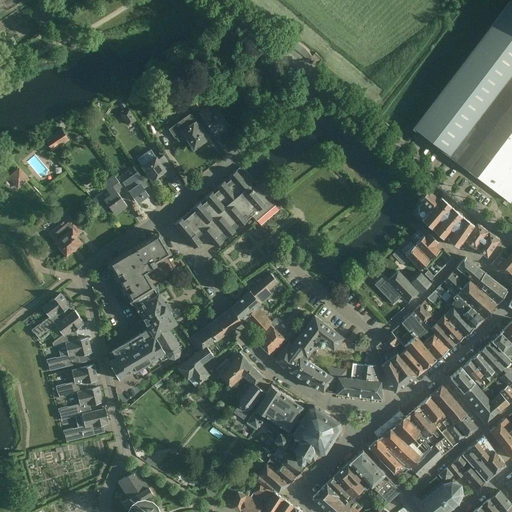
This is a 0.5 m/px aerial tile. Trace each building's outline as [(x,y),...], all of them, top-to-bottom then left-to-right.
[(511,2),(414,129),(447,155),(447,154),(510,202),(511,198),(511,2)] [(70,7),(65,10),(68,15),(73,12),(72,11),(77,9),(75,5),(70,7)] [(56,17),(51,8),(42,14),(47,23),(56,17)] [(206,107),(195,92),(184,98),(192,110),(196,108),(199,112),(215,134),(228,124),(219,111),(220,109),(215,101),(206,107)] [(126,106),(120,98),(116,101),(122,109),(126,106)] [(133,115),(129,109),(120,115),(128,126),(136,120),(133,115)] [(191,118),(189,115),(176,124),(189,143),(188,144),(193,151),(200,146),(199,144),(205,140),(201,134),(203,133),(192,117),(191,118)] [(69,140),(61,129),(45,140),(50,148),(52,151),(69,140)] [(151,149),(137,159),(152,180),(163,172),(167,178),(175,172),(163,155),(157,159),(151,149)] [(259,186),(253,179),(241,165),(174,223),(182,232),(187,238),(186,238),(190,243),(193,247),(201,241),(201,242),(210,239),(211,241),(215,246),(232,232),(252,215),(252,216),(256,221),(275,205),(269,197),(260,187),(259,186)] [(29,179),(19,167),(7,177),(17,189),(29,179)] [(148,195),(142,187),(146,184),(138,173),(124,183),(130,191),(132,194),(138,202),(148,195)] [(124,191),(113,175),(102,183),(106,189),(93,199),(95,201),(102,211),(109,207),(114,214),(127,205),(119,195),(124,191)] [(446,234),(449,236),(447,239),(458,246),(464,239),(465,239),(464,240),(475,248),(475,247),(477,248),(476,249),(487,256),(499,239),(494,235),(489,231),(487,230),(477,223),(475,225),(464,218),(441,197),(439,200),(428,189),(425,192),(419,199),(422,202),(418,206),(419,215),(421,216),(423,218),(421,219),(431,228),(434,225),(435,226),(432,229),(442,238),(446,234)] [(60,238),(55,242),(60,248),(66,255),(82,243),(76,236),(78,235),(82,231),(72,220),(68,223),(56,233),(60,238)] [(133,299),(154,287),(145,271),(148,269),(149,271),(153,269),(153,266),(157,264),(155,261),(170,252),(158,232),(109,262),(131,299),(133,299)] [(424,234),(415,244),(430,260),(440,250),(435,245),(439,242),(438,242),(429,233),(430,233),(429,233),(426,236),(424,234)] [(420,269),(430,260),(415,244),(405,254),(420,269)] [(397,249),(392,254),(395,257),(400,253),(397,249)] [(498,269),(497,269),(511,282),(511,280),(511,251),(505,260),(504,261),(499,255),(492,264),(498,269)] [(456,267),(465,275),(475,265),(466,257),(465,257),(456,267)] [(465,275),(470,279),(475,284),(485,272),(475,265),(465,275)] [(456,267),(451,272),(443,280),(457,293),(456,294),(482,318),(497,303),(483,291),(475,284),(470,279),(465,275),(456,267)] [(434,276),(428,270),(424,273),(430,280),(434,276)] [(392,304),(401,296),(407,302),(418,292),(398,271),(387,280),(383,275),(382,276),(386,279),(378,286),(394,302),(392,304)] [(483,291),(493,278),(485,272),(475,284),(483,291)] [(231,306),(241,321),(244,318),(256,307),(261,302),(271,294),(268,290),(278,282),(270,273),(232,306),(231,306)] [(411,281),(420,291),(421,292),(430,284),(420,273),(411,281)] [(493,278),(483,291),(497,303),(507,290),(493,278)] [(446,301),(447,302),(453,308),(454,306),(474,326),(482,318),(456,294),(457,293),(443,280),(437,287),(444,293),(446,291),(451,295),(446,301)] [(175,322),(169,311),(171,309),(167,303),(164,304),(158,293),(157,293),(154,287),(133,299),(137,305),(136,306),(136,307),(137,309),(138,308),(143,317),(138,320),(142,327),(147,324),(149,329),(153,335),(167,327),(175,322)] [(60,293),(49,301),(49,302),(42,307),(49,316),(32,330),(39,339),(56,326),(56,325),(61,321),(60,321),(56,316),(70,306),(60,293)] [(431,293),(427,297),(432,302),(436,298),(431,293)] [(420,304),(430,316),(431,315),(425,308),(429,305),(424,300),(420,304)] [(430,316),(420,304),(411,313),(426,331),(418,338),(422,344),(423,343),(435,359),(449,348),(434,333),(435,333),(431,328),(430,328),(424,321),(430,316)] [(226,310),(224,312),(222,314),(212,321),(191,336),(197,344),(201,350),(207,346),(225,333),(226,332),(234,327),(234,326),(236,325),(239,322),(240,322),(241,321),(231,306),(230,308),(229,308),(226,310)] [(445,315),(464,335),(474,326),(454,306),(453,308),(447,313),(445,315)] [(256,307),(244,318),(260,335),(272,323),(256,307)] [(83,321),(75,310),(60,321),(61,321),(56,325),(56,326),(63,334),(52,342),(53,346),(65,344),(65,343),(74,341),(74,340),(72,332),(83,323),(82,321),(83,321)] [(411,313),(401,322),(409,330),(398,340),(401,342),(404,345),(406,348),(424,368),(435,359),(423,343),(422,344),(418,338),(426,331),(420,324),(411,313)] [(334,349),(343,337),(314,315),(292,345),(289,342),(275,359),(283,366),(322,390),(326,385),(332,375),(304,358),(317,342),(317,345),(319,346),(322,346),(323,344),(323,341),(334,349)] [(464,335),(445,315),(444,315),(436,323),(455,343),(464,335)] [(430,316),(424,321),(430,328),(431,328),(435,333),(434,333),(449,348),(455,343),(436,323),(430,316)] [(281,319),(278,317),(260,335),(255,340),(271,355),(286,339),(289,342),(291,341),(299,329),(294,326),(284,338),(273,328),(281,319)] [(511,341),(511,320),(501,331),(508,338),(511,341)] [(167,327),(153,335),(149,329),(148,330),(147,328),(112,349),(117,357),(109,361),(109,362),(108,363),(110,366),(110,365),(112,368),(111,369),(112,373),(112,374),(116,377),(117,376),(119,379),(127,374),(133,371),(134,372),(154,360),(153,358),(158,355),(161,360),(167,357),(168,357),(173,358),(178,356),(180,351),(177,346),(178,345),(167,327)] [(398,340),(391,331),(385,337),(394,348),(401,342),(398,340)] [(511,360),(511,361),(511,342),(500,331),(491,340),(509,359),(511,360)] [(80,363),(78,356),(91,353),(87,337),(74,340),(74,341),(65,343),(65,344),(68,354),(47,359),(50,370),(80,363)] [(511,361),(509,359),(491,340),(485,346),(504,367),(511,374),(511,361)] [(417,374),(399,355),(398,353),(394,348),(385,355),(381,341),(375,346),(381,365),(395,392),(417,374)] [(485,346),(479,351),(511,388),(511,374),(504,367),(485,346)] [(417,374),(424,368),(406,348),(399,355),(417,374)] [(240,370),(249,362),(239,351),(228,360),(227,359),(215,369),(224,378),(233,370),(237,375),(240,373),(239,371),(240,370)] [(508,403),(511,399),(511,388),(479,351),(471,358),(482,373),(482,374),(490,383),(494,379),(496,382),(497,384),(501,388),(502,387),(503,388),(498,392),(499,393),(508,403)] [(208,373),(194,355),(180,366),(179,365),(177,367),(189,380),(192,377),(198,384),(208,373)] [(482,373),(471,358),(463,365),(482,388),(486,386),(482,382),(478,377),(482,374),(482,373)] [(233,370),(224,378),(230,386),(243,375),(250,381),(247,385),(249,387),(254,382),(255,383),(262,375),(252,366),(249,362),(240,370),(239,371),(240,373),(237,375),(233,370)] [(337,385),(336,393),(358,395),(381,398),(381,390),(380,381),(379,377),(378,373),(377,369),(375,365),(364,364),(352,363),(351,378),(338,376),(337,385)] [(72,370),(74,381),(56,386),(59,397),(77,393),(77,392),(88,389),(88,388),(87,382),(97,380),(94,364),(80,367),(80,368),(72,370)] [(491,401),(461,367),(450,377),(452,380),(449,383),(460,395),(459,395),(472,410),(484,423),(499,410),(508,403),(499,393),(492,400),(491,401)] [(244,393),(239,399),(239,400),(232,410),(243,419),(248,411),(244,409),(251,408),(263,391),(255,383),(254,382),(249,387),(244,393)] [(270,418),(287,429),(302,406),(281,392),(281,391),(271,385),(246,422),(257,429),(260,423),(261,424),(264,419),(268,422),(270,418)] [(454,423),(466,414),(441,385),(430,395),(448,416),(454,423)] [(82,414),(91,412),(90,405),(103,402),(99,386),(88,388),(88,389),(77,392),(77,393),(79,403),(59,408),(61,419),(82,414)] [(241,390),(235,397),(239,400),(239,399),(244,393),(241,390)] [(134,391),(123,399),(128,406),(139,397),(134,391)] [(441,433),(452,447),(466,436),(454,423),(448,416),(430,395),(418,405),(433,423),(440,417),(441,418),(444,416),(446,420),(443,422),(445,426),(447,428),(441,433)] [(296,453),(293,456),(293,457),(305,466),(306,467),(314,460),(319,453),(324,452),(340,427),(339,421),(314,406),(308,407),(307,409),(302,406),(287,429),(289,430),(285,436),(280,433),(274,441),(284,447),(285,446),(296,453)] [(417,406),(405,416),(419,433),(420,433),(424,438),(424,437),(427,440),(428,439),(426,437),(432,432),(439,440),(434,444),(443,454),(452,447),(441,433),(436,426),(435,427),(432,423),(417,406)] [(91,412),(82,414),(85,425),(64,430),(66,441),(94,434),(92,427),(108,423),(107,421),(108,421),(105,408),(91,411),(91,412)] [(466,414),(454,423),(466,436),(477,427),(466,414)] [(378,438),(403,463),(404,463),(409,467),(419,477),(443,454),(434,444),(421,455),(419,452),(426,447),(423,444),(427,440),(424,437),(424,438),(420,433),(419,433),(405,416),(378,438)] [(511,458),(511,457),(511,436),(508,432),(500,423),(490,431),(511,458)] [(470,446),(493,474),(504,464),(494,451),(484,436),(470,446)] [(368,447),(393,473),(399,467),(403,472),(409,467),(404,463),(403,463),(378,438),(368,447)] [(273,454),(282,460),(281,461),(286,465),(286,466),(296,475),(305,466),(293,457),(293,456),(279,446),(273,454)] [(493,474),(470,446),(461,454),(484,481),(493,474)] [(374,497),(383,506),(383,507),(400,491),(362,450),(349,462),(371,486),(372,485),(378,492),(374,497)] [(266,463),(288,482),(296,475),(286,466),(286,465),(281,461),(282,460),(273,454),(270,451),(267,455),(270,457),(266,463)] [(484,481),(461,454),(453,461),(463,474),(475,489),(484,481)] [(446,467),(438,474),(443,480),(444,481),(443,483),(451,481),(451,480),(452,480),(452,481),(454,481),(455,480),(463,474),(453,461),(446,467)] [(341,469),(333,476),(352,498),(360,490),(354,483),(362,476),(349,462),(341,469)] [(288,482),(266,463),(255,478),(271,488),(273,486),(278,491),(288,482)] [(118,481),(129,499),(123,503),(127,509),(134,511),(133,511),(151,511),(152,511),(152,510),(151,509),(151,508),(150,508),(150,507),(149,506),(148,505),(147,505),(147,504),(146,504),(145,504),(144,503),(143,503),(142,503),(141,503),(141,504),(140,504),(139,504),(138,504),(138,505),(137,505),(137,506),(136,506),(133,505),(152,494),(152,493),(137,469),(118,481)] [(352,498),(333,476),(327,482),(332,487),(340,494),(344,498),(345,498),(348,495),(351,498),(352,498)] [(452,481),(452,480),(451,480),(451,481),(443,483),(442,481),(441,482),(442,484),(438,487),(436,486),(435,487),(436,488),(432,491),(431,490),(430,491),(431,492),(427,496),(426,494),(424,495),(426,497),(421,500),(420,499),(419,500),(420,501),(419,502),(420,503),(421,502),(425,507),(423,508),(424,509),(426,508),(428,511),(448,511),(452,508),(453,509),(454,508),(453,507),(457,504),(458,505),(459,504),(458,503),(462,495),(463,496),(464,494),(463,493),(462,484),(461,484),(454,481),(452,481)] [(319,503),(332,487),(327,482),(312,497),(319,503)] [(265,506),(274,511),(284,499),(274,492),(260,483),(250,496),(260,501),(262,498),(267,502),(266,504),(265,506)] [(220,495),(206,487),(201,495),(215,503),(220,495)] [(344,511),(351,505),(349,503),(345,499),(342,502),(337,497),(340,494),(332,487),(319,503),(329,511),(344,511)] [(511,511),(511,505),(499,490),(489,498),(500,511),(503,511),(504,511),(511,511)] [(240,510),(243,501),(245,494),(238,491),(235,501),(228,498),(228,500),(226,507),(232,508),(232,507),(240,510)] [(240,509),(250,511),(260,511),(263,508),(265,506),(266,504),(260,501),(250,496),(248,496),(246,495),(245,494),(243,501),(240,510),(240,509)] [(500,511),(489,498),(480,505),(485,511),(500,511)] [(289,511),(294,506),(284,499),(274,511),(289,511)] [(351,505),(344,511),(355,511),(357,510),(354,507),(358,504),(355,501),(351,505)]
